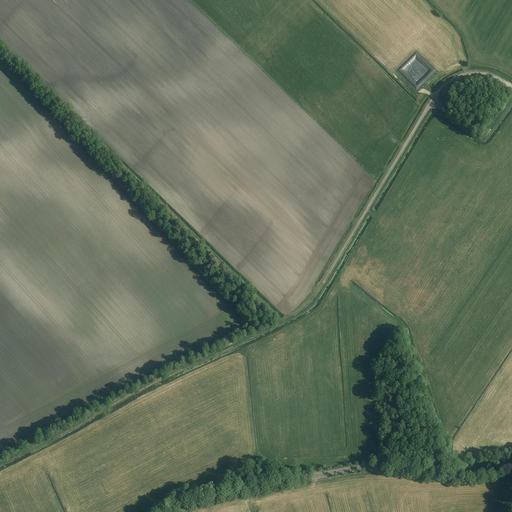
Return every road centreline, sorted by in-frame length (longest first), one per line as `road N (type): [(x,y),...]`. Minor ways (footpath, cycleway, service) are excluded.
road 1 (track): [(0,463),(280,321),(304,307),(323,281)]
road 2 (tertiary): [(511,466),(477,474),(370,467),(218,494),(170,511)]
road 3 (unclassified): [(511,87),(475,72),(441,87),(323,281)]
